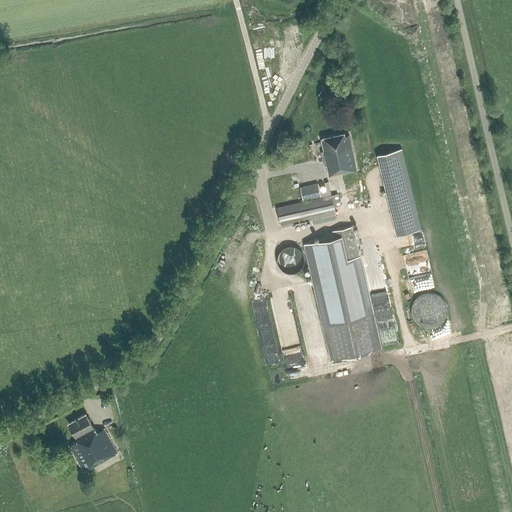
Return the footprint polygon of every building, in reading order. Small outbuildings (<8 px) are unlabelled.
[(344,136),(343,133),(320,138),(323,151),(321,152),(324,166),(326,166),(328,176),(356,170),(349,135),(344,136)] [(322,197),(276,208),(281,227),(311,220),(312,225),(336,219),(335,215),(336,215),(334,207),(340,206),(337,194),(331,195),(328,182),(324,183),(326,191),(321,192),(322,197)] [(303,201),(320,197),(318,184),(300,188),(303,201)] [(387,196),(396,235),(421,229),(411,190),(387,196)] [(333,238),(304,244),(330,360),(381,349),(354,226),(331,231),(333,238)] [(303,264),(304,259),(303,255),(300,251),(297,248),(293,246),(288,246),(284,248),(280,251),(278,255),(277,259),(278,264),(280,268),(284,271),(288,272),(293,272),(297,271),(300,268),(303,264)] [(237,267),(241,257),(243,251),(236,248),(233,254),(227,251),(223,261),(237,267)] [(216,271),(211,282),(217,285),(222,274),(216,271)] [(279,325),(286,365),(304,362),(297,322),(279,325)] [(82,471),(117,452),(104,428),(96,433),(85,414),(68,424),(77,441),(68,445),(82,471)] [(55,463),(50,452),(41,457),(40,454),(35,457),(42,470),(47,467),(55,463)]
